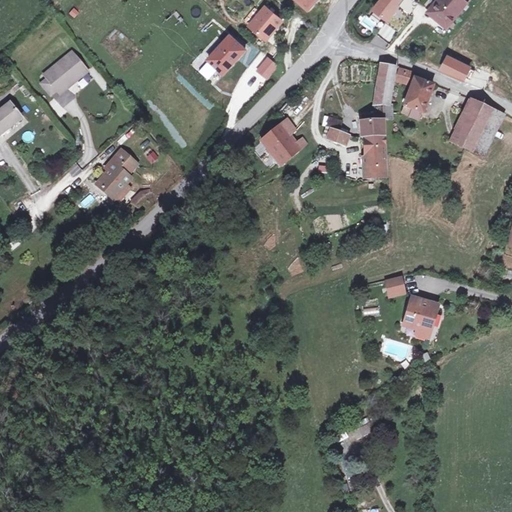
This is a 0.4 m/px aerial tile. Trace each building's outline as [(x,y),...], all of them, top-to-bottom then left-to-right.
[(293,0),(293,1),(307,14),(320,0),(293,0)] [(386,20),(387,21),(394,12),(407,22),(411,17),(409,15),(400,7),(404,0),(382,0),(374,10),(386,20)] [(412,0),(404,0),(400,7),(409,15),(417,4),(412,0)] [(467,7),(458,0),(447,0),(434,15),(453,32),(457,27),(452,22),(467,7)] [(264,7),(246,27),(265,42),(283,22),(264,7)] [(394,12),(387,21),(386,20),(384,23),(398,34),(407,22),(394,12)] [(243,54),(228,40),(206,64),(221,78),(243,54)] [(69,56),(41,79),(44,83),(54,95),(57,99),(74,84),(73,82),(83,73),(69,56)] [(441,70),(462,78),(468,67),(448,57),(441,70)] [(276,70),(265,60),(255,72),(266,82),(276,70)] [(383,71),(378,105),(385,105),(390,105),(395,73),(383,71)] [(405,91),(409,72),(403,71),(400,82),(399,90),(405,91)] [(417,76),(409,72),(405,91),(411,93),(414,84),(417,76)] [(83,73),(73,82),(74,84),(85,76),(83,73)] [(48,100),(54,95),(44,83),(38,88),(48,100)] [(414,84),(411,93),(406,107),(410,109),(423,114),(427,115),(435,91),(414,84)] [(470,99),(455,129),(476,140),(488,119),(497,125),(502,114),(470,99)] [(385,105),(384,122),(396,124),(396,106),(390,105),(385,105)] [(375,109),(376,123),(384,122),(385,108),(375,109)] [(420,121),(423,114),(410,109),(407,117),(420,121)] [(9,111),(0,117),(0,142),(7,137),(5,134),(19,124),(9,111)] [(476,140),(455,129),(453,128),(448,138),(480,156),(497,125),(488,119),(476,140)] [(324,130),(337,136),(341,125),(328,121),(324,130)] [(361,125),(362,143),(385,141),(384,122),(376,123),(361,125)] [(283,123),(278,128),(286,137),(292,132),(283,123)] [(286,137),(278,128),(261,145),(284,168),(304,148),(297,142),(294,145),(286,137)] [(346,140),(337,136),(324,130),(323,134),(328,138),(327,143),(342,150),(346,140)] [(385,141),(362,143),(364,181),(387,179),(385,141)] [(97,187),(114,201),(120,193),(125,188),(121,184),(136,166),(121,153),(105,172),(108,174),(97,187)] [(145,191),(131,197),(137,211),(151,204),(145,191)] [(125,197),(120,193),(114,201),(118,205),(125,197)] [(90,194),(79,203),(85,210),(95,200),(90,194)] [(325,218),(314,220),(317,234),(327,232),(325,218)] [(409,280),(393,283),(397,301),(414,297),(409,280)] [(424,330),(435,334),(439,323),(441,323),(445,310),(431,305),(432,303),(419,299),(410,326),(424,330)] [(363,307),(364,316),(378,314),(377,305),(363,307)] [(433,339),(435,334),(424,330),(423,336),(433,339)] [(377,438),(372,426),(354,434),(360,446),(377,438)]
